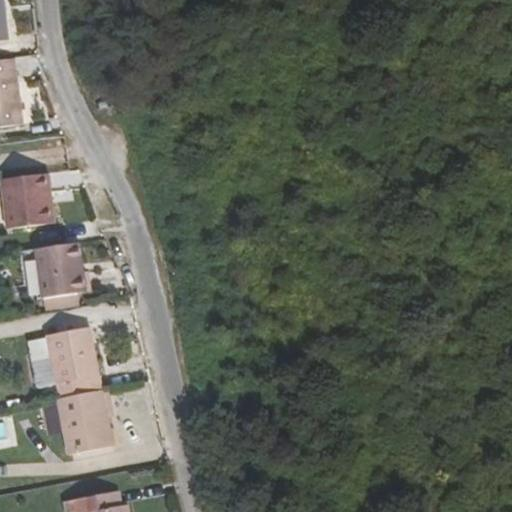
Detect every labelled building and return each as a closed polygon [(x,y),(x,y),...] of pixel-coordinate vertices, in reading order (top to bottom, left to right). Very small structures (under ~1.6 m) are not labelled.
[(0,0),(0,42),(10,41),(4,0),(0,0)] [(0,128),(25,126),(16,59),(0,61),(0,128)] [(66,224),(59,174),(12,180),(18,229),(66,224)] [(87,294),(80,244),(38,250),(45,300),(79,295),(87,294)] [(80,307),(79,295),(45,300),(46,312),(80,307)] [(101,377),(91,329),(67,333),(66,327),(58,329),(59,335),(48,337),(49,340),(60,400),(104,392),(101,377)] [(60,400),(49,340),(31,343),(42,403),(59,400),(60,400)] [(116,416),(111,390),(104,392),(108,417),(116,416)] [(113,431),(111,432),(108,417),(104,392),(60,400),(59,400),(69,456),(116,447),(113,431)] [(130,511),(129,506),(123,507),(120,492),(65,503),(66,511),(130,511)]
